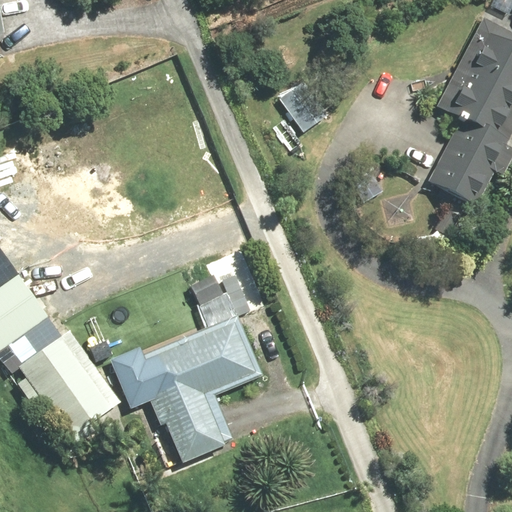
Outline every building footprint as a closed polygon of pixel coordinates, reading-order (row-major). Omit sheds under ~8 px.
[(511,129),(511,38),(479,22),(424,126),(448,139),(424,186),(472,211),(490,175),(499,180),(511,155),(511,154),(502,149),(511,129)] [(302,85),(276,104),(301,139),(327,120),(302,85)] [(381,194),(369,174),(348,186),(359,207),(381,194)] [(145,244),(113,256),(127,296),(160,283),(145,244)] [(0,281),(0,345),(47,312),(17,270),(0,281)] [(211,277),(188,289),(197,308),(221,296),(211,277)] [(139,363),(136,364),(149,396),(144,398),(157,429),(162,427),(178,466),(221,448),(219,445),(228,441),(210,396),(258,377),(233,318),(137,359),(139,363)] [(67,333),(15,369),(65,440),(117,404),(67,333)]
